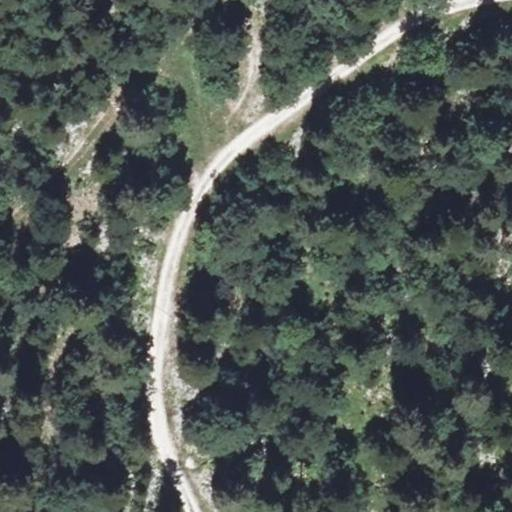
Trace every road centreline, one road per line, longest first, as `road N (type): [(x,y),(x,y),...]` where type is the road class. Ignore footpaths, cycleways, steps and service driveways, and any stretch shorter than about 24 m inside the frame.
road 1 (track): [(195,511),(163,429),(160,384),(180,245),(194,206),(221,165),(261,130),(399,34),(481,0)]
road 2 (track): [(0,262),(9,235),(170,53),(202,0)]
